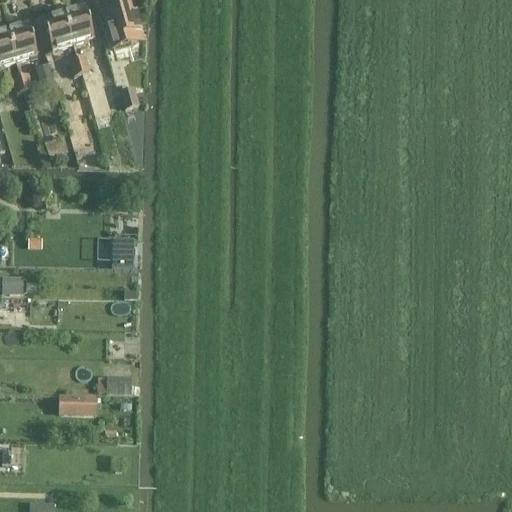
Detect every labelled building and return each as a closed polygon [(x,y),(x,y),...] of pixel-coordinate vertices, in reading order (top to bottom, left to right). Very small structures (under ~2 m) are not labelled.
[(129,17),(124,0),(123,0),(105,6),(110,22),(104,24),(112,53),(135,47),(134,46),(142,43),(134,16),(129,17)] [(63,18),(72,49),(93,43),(84,11),(63,18)] [(72,49),(63,18),(41,24),(51,56),(72,49)] [(6,35),(15,67),(36,60),(27,29),(6,35)] [(0,71),(15,67),(6,35),(0,37),(0,71)] [(76,64),(81,79),(85,92),(84,92),(93,122),(112,116),(103,87),(94,89),(90,76),(87,68),(85,61),(76,64)] [(76,64),(68,66),(73,82),(81,79),(76,64)] [(54,92),(47,69),(35,73),(42,96),(54,92)] [(28,78),(19,81),(24,96),(27,106),(35,103),(28,78)] [(15,99),(24,96),(19,81),(10,83),(15,99)] [(138,110),(133,93),(119,97),(124,114),(138,110)] [(60,142),(44,148),(49,162),(65,156),(60,142)] [(28,242),(28,252),(41,252),(41,242),(28,242)] [(111,244),(111,273),(132,274),(132,244),(111,244)] [(9,281),(8,299),(22,299),(23,281),(9,281)] [(126,296),(125,303),(137,304),(137,296),(126,296)] [(106,396),(106,384),(97,384),(97,395),(106,396)] [(106,384),(106,396),(106,397),(130,398),(130,385),(106,384)] [(59,400),(59,419),(94,420),(95,401),(59,400)]
